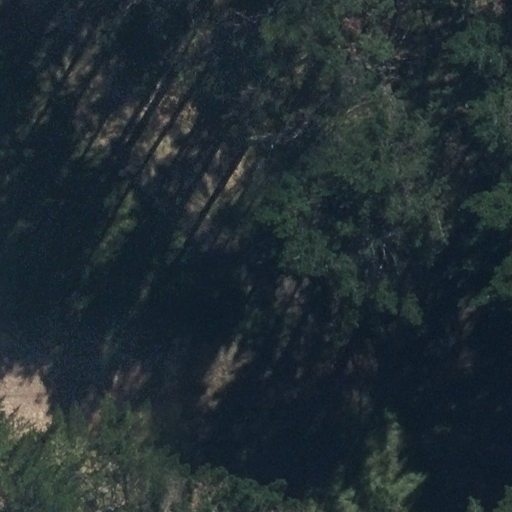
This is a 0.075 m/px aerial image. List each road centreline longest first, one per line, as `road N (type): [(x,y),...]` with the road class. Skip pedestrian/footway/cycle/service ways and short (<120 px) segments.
road 1 (track): [(511,483),(341,425),(0,406)]
road 2 (track): [(0,47),(341,425)]
